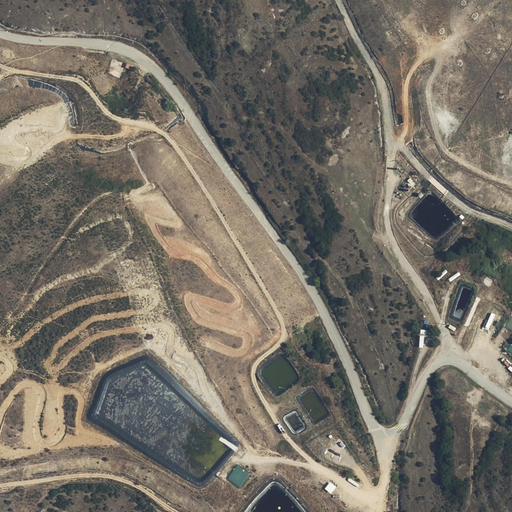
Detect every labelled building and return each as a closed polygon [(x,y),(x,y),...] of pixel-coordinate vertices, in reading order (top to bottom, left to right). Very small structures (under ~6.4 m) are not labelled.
[(411,177),(407,180),(412,187),(415,184),(411,177)] [(438,279),(448,273),(446,270),(436,276),(438,279)] [(490,330),(494,314),(491,313),(489,317),(486,316),(483,328),(490,330)] [(280,424),(277,426),(283,433),(285,431),(280,424)] [(227,479),(239,488),(249,474),(237,465),(227,479)] [(349,478),(347,480),(357,487),(359,484),(349,478)] [(330,482),(324,489),(331,494),(336,487),(330,482)]
